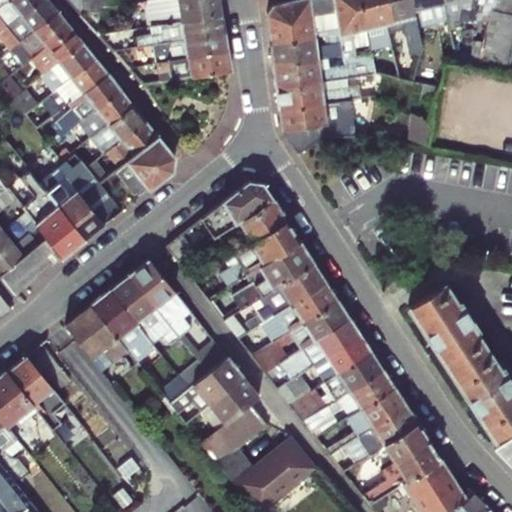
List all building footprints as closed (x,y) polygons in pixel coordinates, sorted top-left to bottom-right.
[(0,0),(0,8),(10,0),(0,0)] [(24,38),(62,8),(54,0),(41,0),(26,13),(13,24),(24,38)] [(15,0),(26,13),(41,0),(15,0)] [(74,0),(84,11),(89,10),(86,0),(74,0)] [(86,0),(89,10),(90,12),(104,11),(104,5),(137,0),(86,0)] [(160,0),(156,0),(152,7),(153,9),(161,8),(160,0)] [(222,0),(160,0),(161,8),(153,9),(154,23),(225,13),(222,0)] [(273,40),(317,34),(343,31),(338,0),(288,0),(275,4),(269,11),(273,40)] [(355,29),(367,26),(362,0),(338,0),(343,31),(346,41),(348,53),(348,55),(358,54),(355,29)] [(391,20),(386,0),(362,0),(367,26),(378,24),(383,49),(372,51),(376,72),(385,70),(404,75),(391,20)] [(416,0),(386,0),(391,20),(407,16),(414,50),(426,48),(427,44),(422,25),(418,6),(416,0)] [(468,0),(448,0),(452,19),(453,22),(458,22),(459,17),(466,17),(466,10),(468,1),(468,0)] [(468,0),(468,1),(466,10),(471,11),(471,18),(474,18),(477,9),(487,9),(487,0),(468,0)] [(487,0),(487,9),(494,11),(495,6),(495,0),(487,0)] [(511,0),(495,0),(495,6),(511,10),(511,0)] [(511,10),(495,6),(494,11),(492,21),(511,24),(511,10)] [(74,24),(62,8),(24,38),(37,54),(74,24)] [(157,40),(227,30),(225,13),(154,23),(157,40)] [(422,25),(427,44),(447,41),(452,61),(460,60),(455,36),(453,22),(452,19),(422,25)] [(511,24),(492,21),(489,33),(511,38),(511,24)] [(86,39),(74,24),(37,54),(49,70),(86,39)] [(132,27),(103,31),(116,46),(134,43),(132,27)] [(230,47),(227,30),(157,40),(160,56),(230,47)] [(488,38),(487,48),(511,53),(511,38),(489,33),(488,38)] [(317,34),(273,40),(276,62),(319,57),(348,53),(346,41),(318,45),(317,34)] [(455,36),(460,60),(467,59),(469,60),(467,37),(455,36)] [(483,63),(487,48),(488,38),(478,39),(475,61),(483,63)] [(60,88),(77,74),(100,56),(86,39),(49,70),(46,72),(60,88)] [(141,59),(139,43),(134,43),(116,46),(128,61),(141,59)] [(365,53),(372,51),(371,43),(364,44),(365,53)] [(163,78),(233,68),(230,47),(160,56),(163,78)] [(511,57),(511,53),(487,48),(483,63),(510,68),(511,57)] [(279,85),(322,79),(376,72),(372,51),(365,53),(358,54),(348,55),(349,62),(321,66),(319,57),(276,62),(279,85)] [(112,71),(100,56),(77,74),(90,89),(112,71)] [(2,57),(0,58),(0,72),(6,79),(14,72),(2,57)] [(87,116),(125,87),(112,71),(90,89),(73,102),(87,117),(87,116)] [(27,88),(14,72),(6,79),(18,95),(27,88)] [(279,85),(282,106),(348,97),(360,95),(358,83),(323,88),(322,79),(279,85)] [(423,98),(438,102),(442,85),(428,81),(423,98)] [(44,101),(31,84),(27,88),(18,95),(31,111),(44,101)] [(137,101),(125,87),(87,116),(91,120),(96,117),(104,128),(137,101)] [(285,127),(351,117),(348,97),(282,106),(285,127)] [(137,101),(104,128),(97,134),(109,149),(111,147),(150,117),(137,101)] [(432,122),(420,113),(418,122),(432,124),(432,122)] [(150,117),(111,147),(124,165),(163,133),(150,117)] [(299,150),(326,132),(353,131),(351,117),(285,127),(299,150)] [(65,135),(52,119),(43,126),(55,142),(65,135)] [(413,141),(418,122),(412,120),(408,139),(413,141)] [(413,141),(426,143),(432,124),(418,122),(413,141)] [(179,152),(163,133),(124,165),(123,165),(139,186),(141,185),(145,190),(178,166),(179,152)] [(65,135),(55,142),(67,158),(77,150),(65,135)] [(125,206),(79,148),(77,150),(67,158),(56,167),(45,155),(34,164),(50,185),(89,233),(125,206)] [(0,191),(12,182),(0,166),(0,191)] [(220,224),(224,231),(244,219),(277,197),(267,182),(253,180),(206,217),(213,228),(220,224)] [(0,209),(21,193),(12,182),(0,191),(0,232),(9,226),(0,215),(0,209)] [(28,202),(45,223),(51,232),(66,251),(89,233),(50,185),(28,202)] [(277,197),(244,219),(248,226),(230,238),(231,241),(219,250),(225,260),(237,252),(290,218),(277,197)] [(290,218),(237,252),(242,259),(225,271),(233,283),(263,265),(304,239),(290,218)] [(0,232),(0,265),(3,270),(17,258),(29,249),(40,240),(51,232),(45,223),(21,242),(9,226),(0,232)] [(51,232),(40,240),(55,259),(66,251),(51,232)] [(182,235),(172,243),(183,257),(194,251),(182,235)] [(250,302),(264,294),(318,260),(304,239),(263,265),(269,275),(258,282),(257,280),(235,294),(230,285),(211,296),(228,316),(229,316),(250,302)] [(40,240),(29,249),(44,268),(55,259),(40,240)] [(29,249),(17,258),(32,277),(44,268),(29,249)] [(17,258),(3,270),(18,288),(32,277),(17,258)] [(199,314),(154,258),(135,272),(184,334),(195,348),(199,345),(194,338),(202,332),(192,320),(199,314)] [(264,294),(275,311),(329,278),(318,260),(264,294)] [(184,334),(135,272),(115,288),(158,342),(168,333),(175,342),(184,334)] [(329,278),(275,311),(262,319),(241,331),(255,349),(342,297),(329,278)] [(459,300),(446,280),(410,304),(498,435),(511,425),(511,374),(505,364),(502,366),(477,327),(479,325),(461,299),(459,300)] [(15,303),(0,283),(0,306),(4,312),(15,303)] [(158,342),(115,288),(96,303),(132,348),(140,357),(151,348),(162,362),(169,355),(158,342)] [(285,358),(354,316),(342,297),(255,349),(269,367),(285,358)] [(250,302),(229,316),(241,331),(262,319),(250,302)] [(107,369),(132,348),(96,303),(70,323),(107,369)] [(295,374),(364,331),(354,316),(285,358),(295,374)] [(294,399),(375,348),(364,331),(295,374),(281,382),(294,399)] [(231,354),(218,338),(198,352),(206,362),(212,369),(231,354)] [(67,380),(39,344),(24,356),(52,392),(67,380)] [(375,348),(294,399),(305,413),(314,407),(316,410),(387,367),(375,348)] [(190,420),(198,414),(247,373),(231,354),(212,369),(193,385),(174,401),(179,407),(194,395),(200,402),(185,415),(190,420)] [(3,372),(28,403),(67,451),(76,444),(51,412),(61,404),(52,392),(24,356),(3,372)] [(206,362),(187,377),(193,385),(212,369),(206,362)] [(387,367),(316,410),(314,407),(305,413),(320,432),(351,413),(398,384),(387,367)] [(3,372),(0,374),(0,422),(1,424),(28,403),(3,372)] [(210,413),(220,426),(254,399),(262,393),(247,373),(198,414),(202,419),(210,413)] [(174,401),(193,385),(187,377),(185,376),(165,388),(174,401)] [(398,384),(351,413),(359,424),(348,431),(352,437),(409,401),(398,384)] [(220,426),(205,438),(262,510),(320,464),(294,432),(254,463),(238,444),(270,419),(254,399),(220,426)] [(374,450),(388,442),(421,420),(409,401),(352,437),(334,448),(348,467),(355,462),(348,453),(368,440),(374,450)] [(421,420),(388,442),(399,459),(386,468),(392,477),(368,492),(374,499),(386,491),(405,479),(443,454),(421,420)] [(0,465),(23,494),(32,487),(24,476),(27,473),(16,459),(7,457),(2,450),(15,440),(1,424),(0,422),(0,465)] [(511,437),(498,447),(509,458),(511,455),(511,437)] [(443,454),(405,479),(427,511),(449,511),(468,492),(443,454)] [(36,511),(23,494),(0,465),(0,511),(36,511)] [(481,511),(490,503),(474,486),(468,492),(449,511),(481,511)] [(394,502),(386,491),(374,499),(382,509),(394,502)] [(499,511),(490,503),(481,511),(499,511)]
